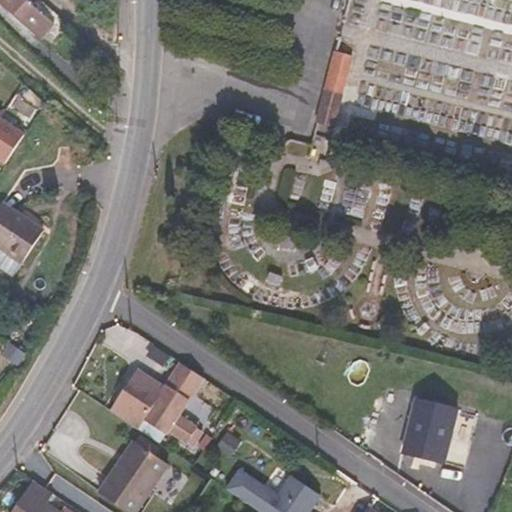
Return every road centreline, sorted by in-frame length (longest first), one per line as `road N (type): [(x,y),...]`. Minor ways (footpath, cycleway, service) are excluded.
road 1 (residential): [(415,511),(93,290)]
road 2 (tertiary): [(93,290),(114,238),(141,117),(149,0)]
road 3 (tertiary): [(0,447),(93,290)]
